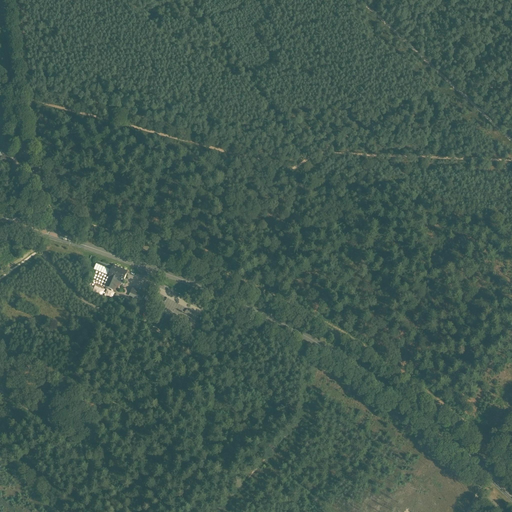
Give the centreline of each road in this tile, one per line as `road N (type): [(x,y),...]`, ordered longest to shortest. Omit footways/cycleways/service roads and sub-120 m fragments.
road 1 (track): [(45,203),(288,297),(361,340),(470,424),(511,441)]
road 2 (track): [(16,92),(291,167),(324,153),(511,160)]
road 3 (primary): [(34,228),(286,327),(450,438)]
road 4 (track): [(356,0),(511,141)]
